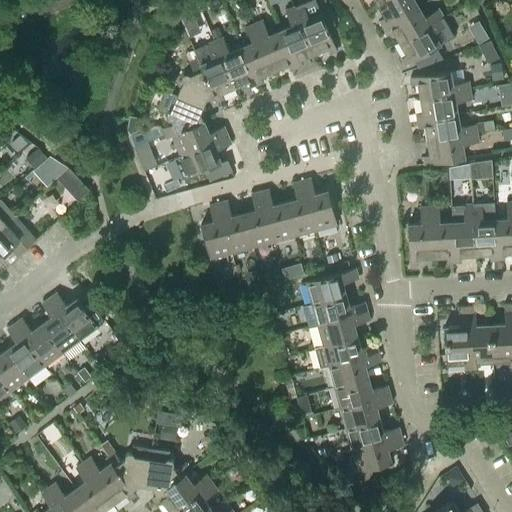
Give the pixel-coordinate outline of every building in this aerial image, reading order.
[(384,0),(377,4),(384,17),(379,20),(383,26),(418,6),(414,0),(384,0)] [(302,3),(294,6),(313,53),(327,47),(329,53),(336,49),(321,12),(308,18),(302,3)] [(291,25),(280,30),(296,67),(302,64),(300,59),(313,53),(294,6),(285,10),(291,25)] [(418,6),(383,26),(386,32),(391,29),(399,42),(442,16),(438,8),(424,16),(418,6)] [(442,16),(399,42),(406,54),(401,57),(405,64),(413,60),(436,46),(440,44),(433,32),(447,24),(442,16)] [(262,20),(254,23),(274,70),(287,64),(289,69),(296,67),(280,30),(268,34),(262,20)] [(252,42),(240,46),(256,84),(262,81),(260,76),(274,70),(254,23),(245,27),(252,42)] [(223,36),(214,40),(234,87),(247,81),(249,86),(256,84),(240,46),(229,51),(223,36)] [(212,58),(201,63),(200,63),(214,95),(213,96),(215,101),(223,98),(220,92),(234,87),(214,40),(206,44),(212,58)] [(436,46),(413,60),(418,67),(442,57),(436,46)] [(182,81),(177,95),(203,105),(205,99),(213,96),(214,95),(200,63),(201,63),(199,57),(189,62),(194,72),(190,74),(186,72),(183,74),(181,77),(182,81)] [(417,83),(419,98),(469,89),(468,80),(452,83),(450,69),(410,76),(411,84),(417,83)] [(511,79),(499,82),(503,103),(511,101),(511,79)] [(457,113),(455,101),(471,99),(471,98),(481,97),(480,88),(469,90),(469,89),(419,98),(422,112),(416,113),(417,120),(457,113)] [(203,105),(177,95),(170,109),(167,111),(166,114),(167,117),(171,119),(173,123),(162,127),(167,137),(172,135),(171,134),(203,120),(200,112),(203,105)] [(485,122),(475,123),(459,126),(457,113),(417,120),(418,127),(424,126),(426,140),(476,132),(476,131),(486,130),(485,122)] [(129,115),(127,128),(129,134),(138,130),(141,117),(129,115)] [(171,134),(172,135),(180,154),(227,134),(223,126),(208,132),(203,120),(171,134)] [(158,124),(129,136),(129,137),(133,147),(148,141),(164,134),(160,124),(158,124)] [(476,132),(426,140),(429,155),(423,156),(424,164),(464,157),(462,144),(478,141),(476,132)] [(227,134),(180,154),(189,175),(205,168),(221,161),(215,149),(230,143),(227,134)] [(136,147),(145,167),(158,161),(149,141),(136,147)] [(221,161),(205,168),(210,180),(231,170),(226,159),(221,161)] [(68,167),(57,178),(63,185),(75,175),(68,167)] [(310,177),(302,180),(315,229),(336,223),(327,189),(315,193),(310,177)] [(297,197),(285,201),(294,234),(315,229),(302,180),(293,182),(297,197)] [(269,188),(260,191),(273,240),(294,234),(285,201),(273,204),(269,188)] [(255,209),(243,212),(252,245),(273,240),(260,191),(251,193),(255,209)] [(227,200),(218,202),(231,251),(252,245),(243,212),(231,215),(227,200)] [(507,217),(495,218),(497,258),(504,258),(504,252),(511,251),(511,200),(506,201),(507,217)] [(209,257),(231,251),(218,202),(209,204),(213,220),(200,223),(209,257)] [(464,220),(451,221),(454,261),(461,260),(461,255),(475,254),(472,203),(463,204),(464,220)] [(481,203),(472,203),(475,254),(490,253),(490,259),(497,258),(495,218),(482,219),(481,203)] [(438,205),(429,206),(432,256),(447,256),(447,261),(454,261),(451,221),(439,221),(438,205)] [(417,257),(432,256),(429,206),(420,206),(421,222),(407,223),(410,263),(418,263),(417,257)] [(17,256),(36,240),(14,215),(6,222),(0,227),(0,257),(11,248),(17,256)] [(11,248),(0,257),(0,262),(5,268),(17,256),(11,248)] [(306,280),(312,302),(345,293),(342,281),(357,277),(355,267),(306,280)] [(281,269),(270,272),(273,281),(283,278),(281,269)] [(57,292),(49,297),(79,338),(97,325),(77,297),(66,305),(57,292)] [(345,293),(312,302),(317,323),(366,310),(364,301),(348,305),(345,293)] [(51,315),(41,323),(62,351),(79,338),(49,297),(42,303),(51,315)] [(504,323),(490,323),(492,360),(509,359),(509,365),(511,364),(511,309),(511,302),(503,303),(504,323)] [(474,304),(466,305),(469,367),(475,367),(475,361),(492,360),(490,323),(475,324),(474,304)] [(464,368),(469,367),(466,305),(458,305),(459,325),(443,326),(445,363),(463,362),(464,368)] [(356,335),(353,323),(369,319),(366,310),(317,323),(323,344),(356,335)] [(22,317),(14,323),(44,364),(62,351),(41,323),(31,330),(22,317)] [(16,341),(6,348),(27,376),(44,364),(14,323),(7,328),(16,341)] [(378,352),(375,343),(360,347),(356,335),(323,344),(313,347),(319,368),(329,365),(378,352)] [(0,376),(9,389),(27,376),(6,348),(0,352),(0,376)] [(368,377),(365,365),(380,361),(378,352),(329,365),(334,386),(368,377)] [(0,395),(9,389),(0,376),(0,395)] [(368,377),(334,386),(340,406),(389,393),(386,384),(371,389),(368,377)] [(389,393),(340,406),(346,427),(379,418),(376,406),(391,402),(389,393)] [(79,402),(73,407),(77,413),(83,409),(79,402)] [(379,418),(346,427),(351,448),(400,435),(398,426),(382,430),(379,418)] [(511,430),(503,436),(509,445),(511,442),(511,430)] [(400,435),(351,448),(357,470),(391,461),(387,448),(402,444),(400,435)] [(105,440),(97,446),(101,451),(109,445),(105,440)] [(145,485),(149,457),(151,448),(132,445),(131,452),(128,452),(125,454),(124,458),(121,460),(114,451),(105,458),(109,462),(110,462),(130,490),(131,489),(138,484),(145,485)] [(110,462),(109,462),(100,469),(90,456),(83,462),(113,502),(125,494),(128,499),(135,494),(131,489),(130,490),(110,462)] [(157,494),(185,473),(186,474),(190,471),(184,462),(175,469),(172,465),(173,461),(171,458),(167,458),(164,460),(149,457),(145,485),(152,486),(157,493),(157,494)] [(113,502),(83,462),(75,467),(85,480),(75,487),(93,511),(101,511),(113,502)] [(455,468),(444,475),(450,485),(461,479),(455,468)] [(157,494),(157,493),(152,496),(157,503),(162,499),(170,511),(211,481),(205,474),(193,483),(186,474),(185,473),(157,494)] [(211,481),(170,511),(205,511),(211,508),(203,498),(216,489),(211,481)] [(93,511),(75,487),(65,495),(55,482),(48,487),(66,511),(93,511)] [(66,511),(48,487),(41,492),(50,505),(40,511),(66,511)] [(475,511),(481,509),(476,502),(460,511),(459,511),(451,499),(430,511),(475,511)]
